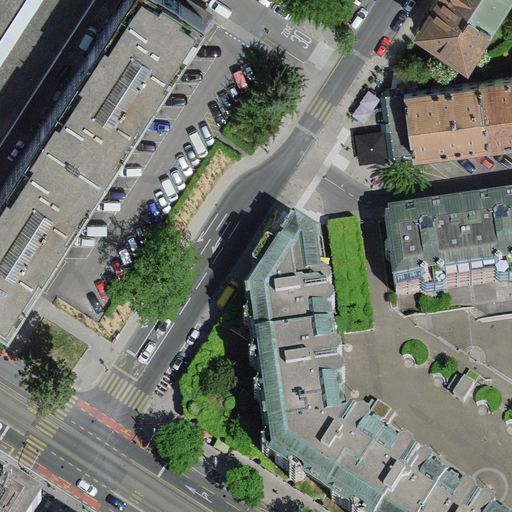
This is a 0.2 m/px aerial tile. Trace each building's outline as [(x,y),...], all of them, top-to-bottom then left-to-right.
[(0,0),(0,142),(21,110),(91,0),(0,0)] [(180,0),(124,0),(92,50),(155,90),(203,15),(180,0)] [(502,0),(438,0),(422,25),(468,55),(502,0)] [(106,165),(155,90),(92,50),(44,126),(106,165)] [(511,137),(511,77),(481,82),(490,141),(511,137)] [(490,141),(481,82),(407,93),(416,152),(490,141)] [(416,152),(407,93),(397,94),(396,86),(386,88),(381,94),(390,156),(396,160),(407,159),(406,153),(416,152)] [(106,165),(44,126),(0,193),(0,204),(57,240),(106,165)] [(511,280),(511,198),(461,206),(472,286),(511,280)] [(0,311),(8,316),(57,240),(0,204),(0,311)] [(472,286),(461,206),(385,216),(396,296),(472,286)] [(251,334),(253,346),(334,335),(321,238),(295,222),(252,289),(256,317),(248,318),(245,323),(245,331),(251,334)] [(256,317),(252,289),(189,388),(193,413),(214,426),(239,443),(266,439),(263,421),(253,346),(251,334),(245,331),(245,323),(248,318),(256,317)] [(253,346),(263,421),(345,410),(334,335),(253,346)] [(475,387),(464,380),(458,390),(454,396),(465,402),(469,396),(475,387)] [(396,414),(378,403),(368,419),(381,428),(389,426),(396,414)] [(263,451),(263,458),(346,423),(345,410),(263,421),(266,439),(267,445),(263,451)] [(349,423),(346,423),(263,458),(272,465),(277,468),(359,424),(356,422),(351,419),(349,423)] [(386,442),(359,424),(277,468),(303,486),(308,479),(330,494),(332,505),(342,511),(386,442)] [(429,511),(449,482),(386,442),(342,511),(344,511),(429,511)] [(494,511),(449,482),(429,511),(494,511)] [(37,511),(42,505),(8,483),(0,495),(0,511),(37,511)]
